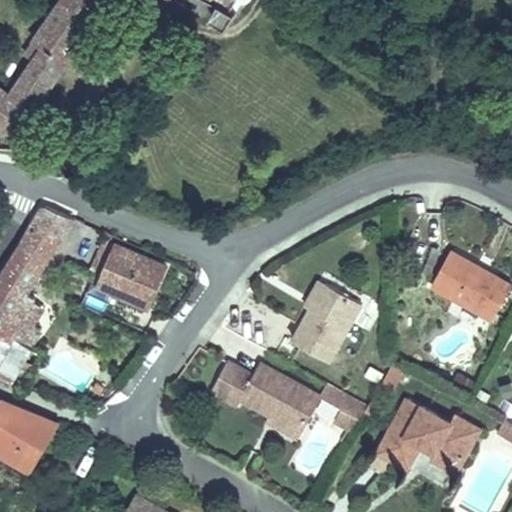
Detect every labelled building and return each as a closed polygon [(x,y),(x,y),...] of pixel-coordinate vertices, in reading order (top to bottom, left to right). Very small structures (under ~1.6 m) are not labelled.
[(57,0),(53,7),(85,28),(86,30),(107,0),(57,0)] [(200,0),(213,7),(207,19),(222,30),(231,15),(225,11),(230,0),(200,0)] [(239,0),(230,0),(225,11),(231,15),(239,0)] [(85,28),(53,7),(30,37),(39,44),(12,84),(12,87),(7,93),(0,88),(0,131),(11,138),(85,28)] [(43,205),(0,274),(0,331),(20,343),(42,311),(20,296),(68,221),(43,205)] [(498,275),(438,238),(415,276),(475,312),(498,275)] [(162,269),(111,245),(92,286),(143,309),(162,269)] [(290,299),(310,268),(296,261),(277,291),(290,299)] [(345,291),(310,268),(290,299),(270,329),(308,354),(345,291)] [(0,377),(10,382),(31,350),(20,343),(0,331),(0,377)] [(230,358),(203,344),(184,375),(213,395),(224,383),(252,401),(284,422),(305,387),(236,347),(230,358)] [(329,401),(337,386),(313,372),(305,387),(329,401)] [(339,424),(355,397),(337,386),(329,401),(321,414),(339,424)] [(435,416),(392,391),(360,441),(381,452),(392,432),(411,447),(414,439),(426,446),(454,462),(473,424),(442,403),(435,416)] [(0,453),(25,467),(51,423),(0,401),(0,453)] [(284,422),(252,401),(246,412),(278,432),(284,422)] [(511,469),(511,423),(493,413),(485,426),(511,440),(511,450),(504,465),(511,469)] [(411,447),(392,432),(381,452),(404,463),(411,447)] [(454,462),(426,446),(419,461),(443,477),(454,462)] [(172,511),(175,509),(125,481),(105,511),(172,511)]
